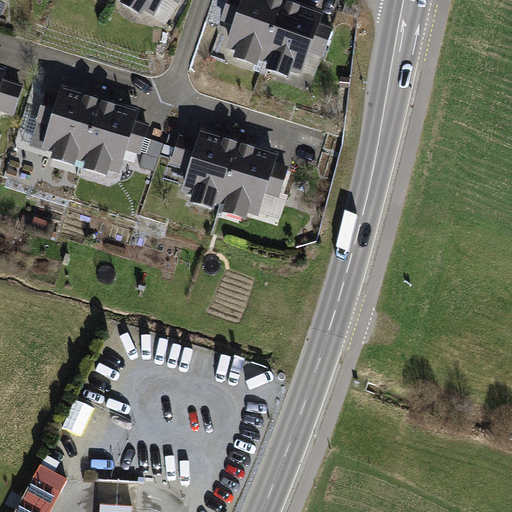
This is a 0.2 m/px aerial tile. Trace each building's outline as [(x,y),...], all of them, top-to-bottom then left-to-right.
[(132,0),(153,13),(160,0),(174,0),(178,2),(179,0),(132,0)] [(285,5),(270,0),(231,0),(224,20),(238,26),(231,47),(265,59),(285,5)] [(319,17),(285,5),(265,59),(300,71),(307,50),(322,55),(331,30),(316,24),(319,17)] [(0,76),(1,73),(0,73),(0,109),(13,114),(21,87),(0,81),(0,76)] [(99,104),(64,93),(62,100),(47,96),(39,122),(54,127),(47,148),(82,159),(99,104)] [(134,115),(99,104),(82,159),(117,169),(124,148),(139,153),(147,127),(132,122),(134,115)] [(239,147),(204,136),(201,144),(182,138),(173,163),(193,170),(187,191),(221,202),(239,147)] [(273,158),(239,147),(221,202),(256,213),(263,191),(278,196),(286,170),(271,165),(273,158)] [(152,170),(155,158),(144,154),(140,167),(152,170)] [(50,511),(61,493),(35,479),(24,499),(49,511),(50,511)] [(138,484),(98,482),(97,506),(101,507),(133,508),(137,509),(138,484)] [(49,511),(24,499),(16,511),(49,511)]
